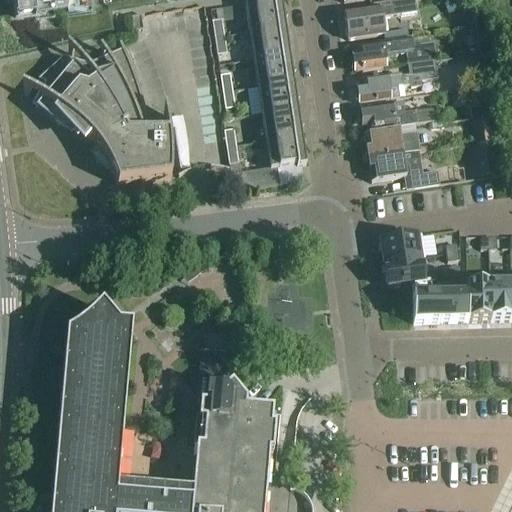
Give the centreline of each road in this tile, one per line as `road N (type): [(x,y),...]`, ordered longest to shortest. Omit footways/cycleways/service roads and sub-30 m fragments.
road 1 (residential): [(2,244),(324,218)]
road 2 (residential): [(324,218),(331,157),(307,0)]
road 3 (secondary): [(0,455),(2,244)]
road 4 (residential): [(354,355),(511,349)]
road 5 (residential): [(354,355),(338,240),(324,218)]
